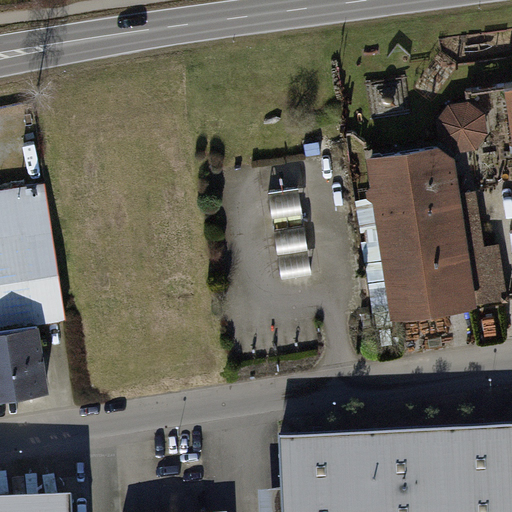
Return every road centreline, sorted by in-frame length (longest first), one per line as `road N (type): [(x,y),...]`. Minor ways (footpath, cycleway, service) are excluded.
road 1 (residential): [(0,437),(511,361)]
road 2 (primary): [(380,0),(0,59)]
